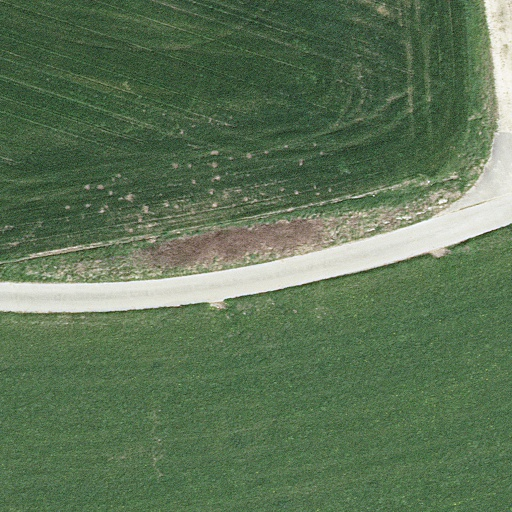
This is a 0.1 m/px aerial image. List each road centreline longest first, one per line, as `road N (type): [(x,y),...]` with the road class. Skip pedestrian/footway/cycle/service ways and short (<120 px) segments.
road 1 (residential): [(511,213),(199,302),(0,299)]
road 2 (track): [(492,0),(511,177)]
